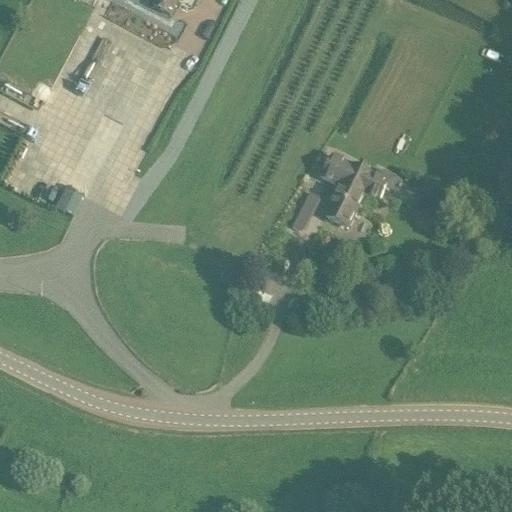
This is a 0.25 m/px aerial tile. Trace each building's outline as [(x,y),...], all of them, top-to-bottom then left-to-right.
[(170,16),(178,0),(157,0),(153,8),(170,16)] [(383,172),(378,182),(371,178),(370,181),(344,168),(345,166),(332,159),(322,181),(340,190),(325,220),(347,231),(364,196),(379,203),(385,190),(395,195),(402,182),(383,172)] [(67,188),(55,209),(63,213),(74,192),(67,188)] [(75,191),(65,211),(73,216),(84,196),(75,191)] [(320,200),(310,195),(303,209),(313,214),(320,200)] [(447,207),(431,199),(423,216),(439,224),(447,207)]
